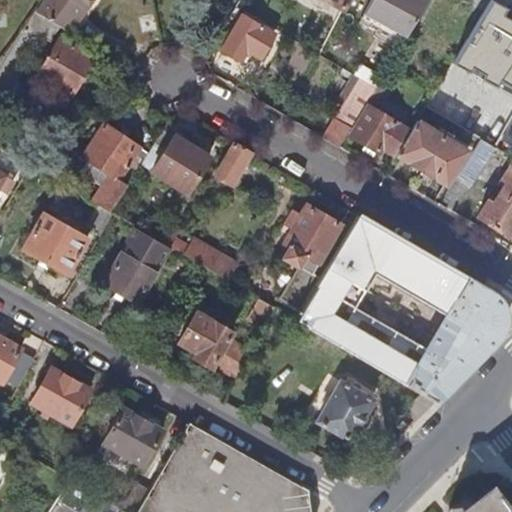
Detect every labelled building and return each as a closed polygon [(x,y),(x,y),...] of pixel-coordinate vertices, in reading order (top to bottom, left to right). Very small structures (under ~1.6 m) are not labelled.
[(45,0),(38,11),(44,15),(73,32),(95,0),(45,0)] [(323,0),(338,9),(343,0),(323,0)] [(369,0),(362,12),(405,38),(427,0),(369,0)] [(23,47),(44,15),(38,11),(34,9),(12,41),(23,47)] [(357,22),(399,47),(405,38),(362,12),(357,22)] [(259,56),(270,38),(239,19),(222,47),(241,58),(246,49),(259,56)] [(45,78),(79,98),(100,65),(66,45),(45,78)] [(511,56),(481,107),(511,126),(511,124),(511,56)] [(0,119),(10,104),(0,97),(0,119)] [(347,135),(393,162),(397,154),(413,129),(367,102),(348,133),(347,135)] [(467,151),(418,121),(413,129),(397,154),(446,183),(467,151)] [(330,122),(320,138),(339,148),(347,135),(348,133),(330,122)] [(102,189),(94,201),(101,205),(113,212),(148,155),(101,127),(82,160),(87,163),(110,177),(102,189)] [(182,196),(199,168),(206,156),(189,146),(173,136),(149,175),(182,196)] [(475,186),(500,147),(499,146),(484,137),(459,175),(475,186)] [(229,185),(248,154),(230,143),(211,175),(229,185)] [(110,177),(87,163),(84,169),(85,178),(102,189),(110,177)] [(511,230),(511,165),(508,163),(494,184),(501,188),(495,198),(490,194),(477,214),(510,234),(511,230)] [(279,299),(302,312),(321,280),(312,273),(340,225),(306,204),(282,243),(292,249),(287,258),(301,266),(279,299)] [(88,228),(101,235),(115,213),(113,212),(101,205),(88,228)] [(21,247),(65,273),(86,239),(42,212),(21,247)] [(358,217),(321,280),(302,312),(296,321),(404,385),(421,395),(435,403),(461,376),(483,352),(495,340),(503,329),(504,318),(503,310),(501,305),(496,300),(490,294),(484,291),(466,280),(358,217)] [(133,301),(151,270),(167,244),(135,225),(119,251),(101,281),(133,301)] [(197,240),(187,256),(196,261),(227,280),(236,264),(197,240)] [(292,329),(296,321),(278,310),(272,320),(279,326),(283,323),(292,329)] [(212,368),(234,381),(250,356),(226,343),(230,336),(197,317),(180,347),(197,356),(195,361),(210,370),(212,368)] [(2,380),(17,389),(33,361),(17,352),(19,349),(0,338),(0,382),(1,383),(2,380)] [(68,424),(87,391),(52,371),(34,405),(68,424)] [(316,418),(349,437),(372,400),(339,381),(316,418)] [(407,410),(418,421),(435,403),(421,395),(407,410)] [(141,467),(160,435),(121,412),(103,444),(141,467)] [(190,511),(229,446),(189,423),(151,493),(186,511),(190,511)] [(321,511),(321,499),(229,446),(190,511),(321,511)] [(128,511),(139,511),(151,493),(140,487),(127,511),(128,511)] [(501,511),(483,489),(456,510),(453,511),(501,511)] [(186,511),(151,493),(139,511),(186,511)]
